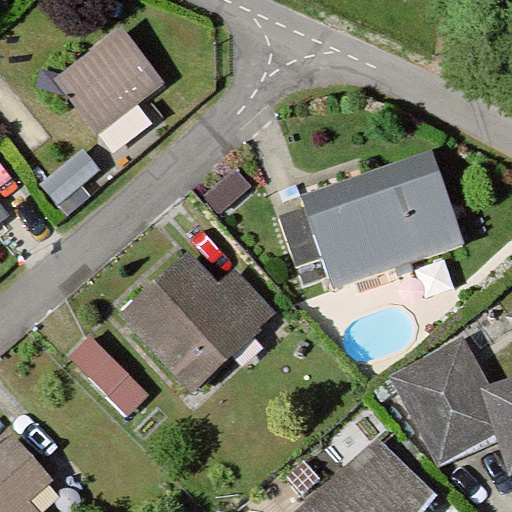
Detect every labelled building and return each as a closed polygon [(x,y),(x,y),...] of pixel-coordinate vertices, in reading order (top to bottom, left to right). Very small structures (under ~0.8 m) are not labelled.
[(160,84),(122,35),(59,83),(97,133),(160,84)] [(307,210),(285,217),(300,263),(324,255),(335,287),(460,246),(437,177),(354,204),(348,186),(304,200),(307,210)] [(219,291),(187,259),(122,323),(192,394),(273,314),(235,276),(219,291)] [(146,397),(90,339),(71,357),(128,415),(146,397)] [(511,383),(488,392),(463,344),(393,380),(437,464),(496,434),(510,477),(511,476),(511,383)] [(51,482),(13,440),(0,452),(0,511),(37,511),(29,502),(51,482)] [(419,511),(432,501),(377,440),(298,511),(419,511)]
